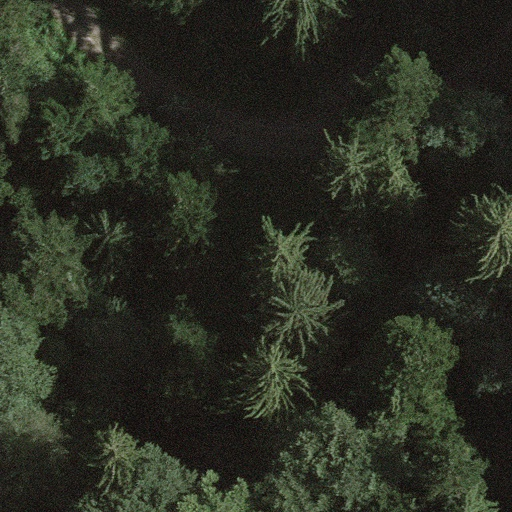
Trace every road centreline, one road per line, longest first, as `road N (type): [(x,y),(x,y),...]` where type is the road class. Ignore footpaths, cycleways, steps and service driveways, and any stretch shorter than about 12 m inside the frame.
road 1 (track): [(72,0),(119,59),(209,121),(282,143)]
road 2 (track): [(511,44),(465,97),(375,131),(282,143)]
road 3 (track): [(282,143),(434,0)]
